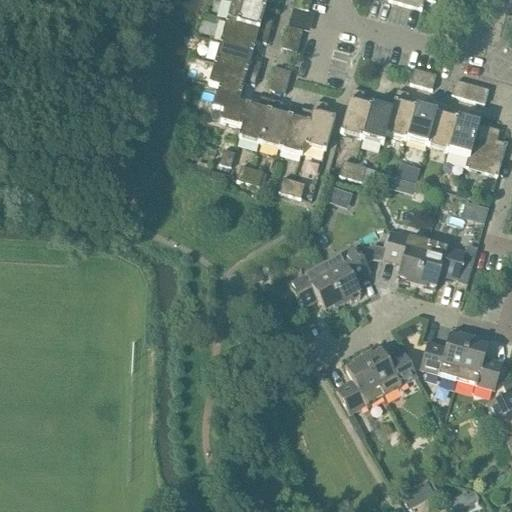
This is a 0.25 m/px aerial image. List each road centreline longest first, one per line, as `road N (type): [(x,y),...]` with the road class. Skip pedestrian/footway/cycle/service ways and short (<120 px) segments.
road 1 (residential): [(505,333),(408,307),(310,361),(285,343)]
road 2 (residential): [(331,22),(442,47),(501,0)]
